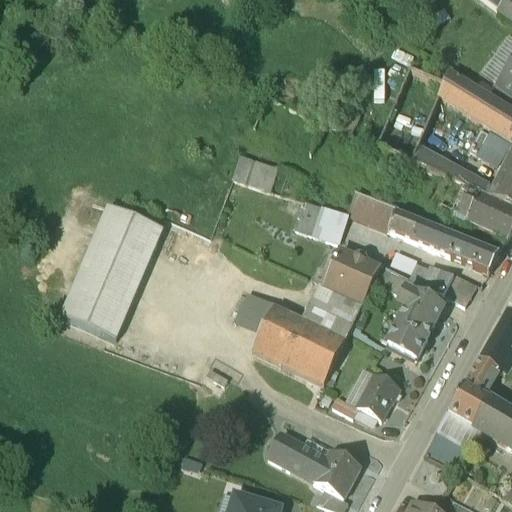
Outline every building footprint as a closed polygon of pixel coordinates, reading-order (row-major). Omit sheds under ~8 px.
[(477,0),(496,14),(506,0),(477,0)] [(511,1),(510,0),(506,0),(496,14),(511,25),(511,1)] [(511,70),(497,91),(511,102),(511,70)] [(442,88),(410,76),(389,125),(377,153),(412,169),(417,156),(437,102),(442,88)] [(448,78),(442,88),(437,102),(511,148),(511,117),(488,103),(448,78)] [(511,102),(497,91),(488,103),(511,117),(511,102)] [(493,197),(417,156),(412,169),(438,181),(480,199),(492,204),(493,204),(496,198),(493,197)] [(511,160),(493,197),(496,198),(493,204),(511,212),(511,160)] [(233,185),(270,197),(278,173),(241,163),(233,185)] [(303,181),(278,173),(270,197),(293,205),(303,181)] [(480,199),(438,181),(426,205),(466,224),(480,201),(480,199)] [(466,224),(466,225),(508,244),(511,235),(511,214),(480,201),(466,224)] [(337,250),(347,222),(302,207),(292,235),(337,250)] [(413,220),(399,214),(398,216),(397,220),(410,225),(413,220)] [(71,327),(120,345),(162,236),(112,215),(71,327)] [(397,220),(395,219),(388,236),(412,246),(419,229),(410,225),(397,220)] [(458,245),(419,229),(412,246),(451,262),(458,245)] [(498,261),(458,245),(451,262),(489,277),(498,261)] [(381,275),(340,257),(324,292),(363,310),(374,288),(381,275)] [(391,268),(411,278),(416,269),(418,266),(397,257),(391,268)] [(411,278),(408,284),(421,290),(426,293),(435,274),(428,271),(427,274),(416,269),(411,278)] [(382,272),(381,275),(374,288),(401,301),(405,294),(416,300),(421,290),(408,284),(382,272)] [(454,281),(436,273),(435,274),(426,293),(443,301),(444,299),(454,281)] [(477,290),(456,278),(454,281),(444,299),(465,311),(477,290)] [(415,301),(437,312),(443,301),(426,293),(421,290),(416,300),(415,301)] [(324,292),(312,310),(353,331),(363,310),(324,292)] [(415,301),(416,300),(405,294),(401,301),(395,313),(404,318),(406,315),(407,315),(415,301)] [(415,301),(407,315),(406,315),(404,318),(387,349),(417,365),(435,330),(429,327),(437,312),(415,301)] [(241,333),(259,341),(272,313),(255,305),(241,333)] [(312,310),(303,329),(345,349),(353,331),(312,310)] [(303,329),(272,313),(259,341),(252,357),(324,391),(345,349),(303,329)] [(511,319),(507,316),(499,331),(480,363),(498,375),(504,379),(510,372),(511,373),(511,354),(511,351),(511,319)] [(480,363),(448,418),(473,431),(487,405),(482,401),(494,382),(498,375),(480,363)] [(345,407),(357,413),(374,380),(363,375),(345,407)] [(504,379),(498,375),(494,382),(501,386),(504,379)] [(374,380),(357,413),(359,414),(381,426),(391,408),(393,409),(400,396),(401,395),(374,380)] [(345,407),(338,402),(332,412),(353,424),(359,414),(357,413),(345,407)] [(511,420),(487,405),(473,431),(478,435),(511,453),(511,420)] [(468,454),(478,435),(473,431),(448,418),(447,421),(438,435),(468,454)] [(457,476),(468,454),(438,435),(426,457),(457,476)] [(360,473),(331,457),(325,467),(302,454),(303,452),(282,441),(269,465),(290,476),(291,475),(314,487),(313,489),(325,495),(343,505),(360,473)] [(325,467),(331,457),(307,444),(303,452),(302,454),(325,467)] [(343,505),(325,495),(317,510),(322,511),(346,511),(348,508),(343,505)] [(232,511),(265,511),(235,503),(232,511)]
